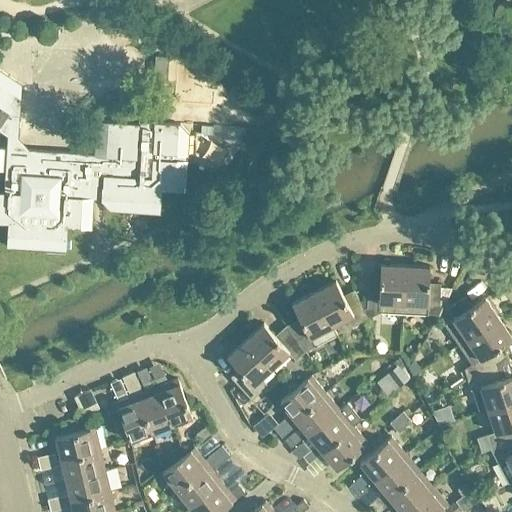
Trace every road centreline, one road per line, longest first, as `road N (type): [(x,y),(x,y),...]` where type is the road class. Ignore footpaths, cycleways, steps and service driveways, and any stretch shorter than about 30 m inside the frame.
road 1 (residential): [(184,338),(327,254),(394,231)]
road 2 (residential): [(0,407),(157,341),(184,338)]
road 3 (residential): [(285,468),(245,446),(219,415),(184,338)]
road 4 (residential): [(511,288),(472,251),(394,231)]
